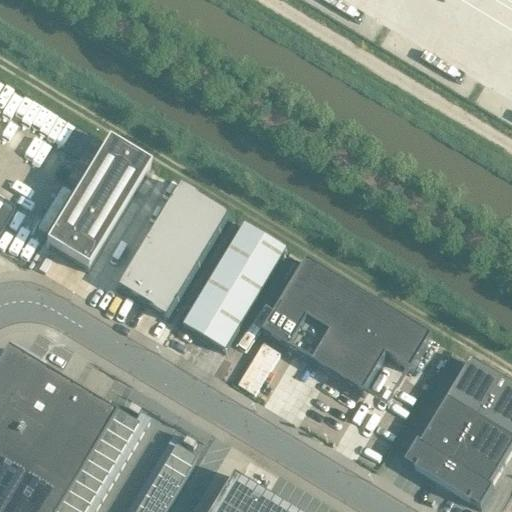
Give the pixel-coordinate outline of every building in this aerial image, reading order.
[(150,169),(108,143),(46,247),(88,272),(150,169)] [(169,321),(232,218),(180,186),(117,290),(169,321)] [(12,209),(0,201),(0,237),(14,215),(14,214),(14,213),(14,212),(14,211),(13,210),(12,209)] [(247,227),(185,330),(226,355),(288,252),(247,227)] [(434,340),(308,264),(264,337),(365,398),(388,360),(412,375),(434,340)] [(24,359),(8,350),(0,362),(0,511),(58,511),(117,416),(57,380),(39,369),(24,359)] [(419,444),(406,466),(482,511),(495,490),(492,488),(511,454),(511,386),(473,363),(423,446),(419,444)] [(135,424),(146,430),(152,420),(131,407),(127,414),(138,420),(135,424)] [(118,414),(112,424),(139,441),(146,430),(135,424),(118,414)] [(112,424),(106,434),(133,451),(139,441),(112,424)] [(106,434),(100,445),(127,461),(133,451),(106,434)] [(197,447),(175,434),(169,445),(179,451),(182,447),(193,454),(197,447)] [(100,445),(93,455),(121,471),(127,461),(100,445)] [(179,451),(169,445),(163,455),(190,471),(197,461),(179,451)] [(396,447),(385,464),(397,472),(409,455),(396,447)] [(93,455),(87,465),(114,482),(121,471),(93,455)] [(190,471),(163,455),(157,465),(184,482),(190,471)] [(87,465),(81,475),(108,492),(114,482),(87,465)] [(184,482),(157,465),(151,475),(178,492),(184,482)] [(81,475),(75,486),(102,502),(108,492),(81,475)] [(178,492),(151,475),(144,486),(172,502),(178,492)] [(239,479),(237,478),(216,511),(293,511),(266,496),(265,497),(258,493),(245,485),(238,481),(239,479)] [(75,486),(68,496),(94,511),(96,511),(102,502),(75,486)] [(164,511),(165,511),(172,502),(144,486),(138,496),(164,511)] [(94,511),(68,496),(62,506),(71,511),(94,511)] [(164,511),(138,496),(132,506),(141,511),(164,511)]
